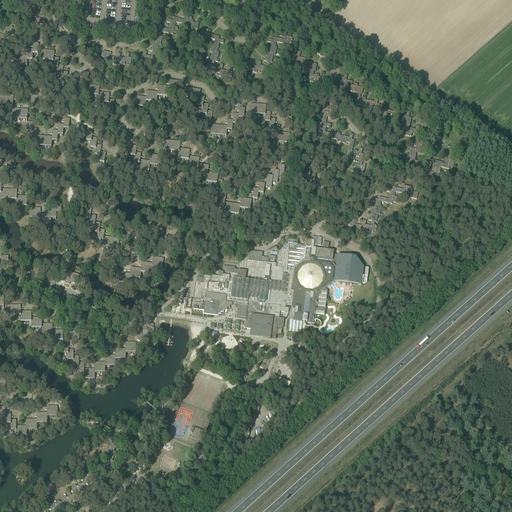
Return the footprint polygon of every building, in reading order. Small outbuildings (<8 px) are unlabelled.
[(184,20),(180,19),(179,23),(187,25),(187,23),(190,24),(191,20),(192,18),(184,16),(183,18),(184,19),(184,20)] [(35,28),(42,29),(43,27),(46,27),(47,23),(45,23),(45,21),(40,20),(41,19),(36,19),(36,17),(33,17),(32,23),(36,24),(35,28)] [(170,23),(170,26),(175,27),(176,23),(179,23),(180,19),(173,18),(173,21),(167,19),(167,22),(170,23)] [(193,21),(191,20),(190,24),(189,28),(197,30),(199,24),(196,23),(192,23),(193,21)] [(4,35),(3,35),(2,39),(4,39),(9,39),(9,35),(13,36),(14,29),(12,28),(12,25),(9,25),(8,26),(6,26),(6,31),(5,31),(4,35)] [(170,30),(166,29),(165,33),(173,35),(173,33),(176,34),(177,31),(178,30),(177,30),(178,28),(175,27),(170,26),(169,28),(170,28),(170,30)] [(156,33),(156,36),(161,37),(162,32),(165,33),(166,29),(159,28),(158,30),(153,29),(153,32),(156,33)] [(204,38),(212,40),(213,36),(209,35),(209,33),(210,33),(210,31),(202,29),(202,31),(201,31),(201,32),(202,32),(201,35),(204,36),(204,38)] [(152,44),(159,45),(160,45),(162,37),(161,37),(156,36),(155,39),(155,42),(153,42),(152,44)] [(215,40),(214,45),(219,46),(219,43),(223,44),(224,41),(219,40),(219,37),(213,36),(212,40),(215,40)] [(284,40),(280,39),(279,43),(287,45),(288,43),(291,44),(292,41),(292,40),(292,38),(284,36),(284,38),(285,38),(284,40)] [(271,43),(270,46),(275,47),(276,42),(279,43),(280,39),(274,38),(273,40),(268,39),(267,42),(271,43)] [(149,51),(152,52),(155,53),(157,53),(159,45),(152,44),(152,46),(151,50),(149,49),(149,51)] [(210,53),(212,53),(218,54),(219,52),(217,52),(218,49),(219,46),(214,45),(212,44),(210,53)] [(267,52),(267,54),(273,55),(275,56),(277,47),(275,47),(270,46),(269,49),(270,49),(269,52),(267,52)] [(48,61),(53,61),(54,58),(54,55),(56,56),(56,55),(54,55),(54,51),(49,51),(48,63),(48,61)] [(143,60),(147,61),(148,56),(146,56),(147,52),(143,51),(142,57),(140,56),(138,63),(142,63),(143,60)] [(104,60),(112,62),(113,58),(109,57),(110,55),(111,55),(111,53),(103,52),(103,54),(102,54),(102,55),(102,57),(105,58),(104,60)] [(148,56),(147,61),(147,63),(151,64),(152,61),(156,62),(157,58),(157,57),(156,56),(155,56),(155,53),(152,52),(151,57),(148,56)] [(296,64),(300,65),(302,58),(299,58),(300,52),(297,52),(296,55),(295,55),(294,55),(293,55),(293,56),(292,60),(297,61),(296,64)] [(116,62),(121,63),(122,58),(119,58),(120,54),(117,53),(116,58),(113,58),(112,62),(112,64),(116,65),(116,62)] [(210,61),(212,61),(215,62),(218,63),(219,61),(217,60),(217,57),(218,57),(218,54),(212,53),(210,61)] [(122,58),(121,63),(121,65),(125,66),(125,63),(130,64),(131,60),(131,59),(130,58),(128,58),(129,54),(126,54),(125,59),(122,58)] [(263,61),(267,62),(270,63),(271,63),(273,55),(267,54),(266,56),(267,56),(266,60),(264,59),(263,61)] [(52,68),(57,69),(58,69),(58,65),(58,62),(60,63),(60,62),(58,62),(59,58),(54,58),(53,61),(52,70),(52,68)] [(305,69),(307,69),(309,61),(307,61),(307,63),(305,62),(306,59),(302,58),(300,65),(302,65),(301,68),(304,69),(305,69)] [(245,68),(253,70),(254,66),(250,65),(250,63),(251,64),(252,62),(244,60),(243,62),(243,63),(243,65),(246,66),(245,68)] [(215,74),(215,73),(216,68),(213,67),(215,62),(212,61),(211,65),(209,64),(208,65),(207,66),(207,69),(211,70),(211,73),(215,74)] [(257,70),(262,72),(263,67),(260,66),(261,62),(258,61),(257,67),(254,66),(253,70),(253,73),(257,74),(257,70)] [(307,69),(310,70),(314,71),(315,71),(317,65),(314,64),(314,65),(310,64),(311,62),(309,61),(307,69)] [(263,67),(262,72),(261,73),(265,74),(266,71),(271,72),(272,68),(271,67),(269,66),(270,63),(267,62),(266,67),(263,67)] [(57,75),(62,76),(62,72),(63,69),(65,70),(65,69),(63,69),(63,65),(58,65),(58,69),(57,69),(56,77),(57,77),(57,75)] [(216,68),(215,73),(220,74),(219,77),(223,78),(223,75),(224,71),(222,70),(223,65),(220,65),(219,68),(216,68)] [(228,72),(224,71),(223,75),(231,77),(232,75),(235,76),(236,73),(236,72),(236,70),(228,68),(228,70),(229,70),(228,72)] [(313,83),(315,83),(317,75),(315,75),(315,76),(313,75),(314,71),(310,70),(308,78),(310,79),(309,82),(312,82),(312,83),(313,83)] [(62,76),(61,84),(61,82),(66,83),(66,84),(66,85),(67,76),(69,77),(69,76),(67,76),(68,73),(62,72),(62,76)] [(317,75),(315,83),(323,85),(325,78),(322,78),(318,77),(319,75),(317,75)] [(343,87),(347,88),(348,81),(346,81),(347,75),(344,75),(343,78),(342,78),(341,78),(340,79),(339,83),(344,84),(343,87)] [(180,82),(174,81),(173,93),(173,91),(178,92),(178,94),(179,86),(181,86),(179,85),(180,82)] [(352,92),(354,92),(356,84),(354,84),(353,86),(352,85),(352,82),(348,81),(347,88),(349,88),(348,91),(351,92),(352,92)] [(354,92),(357,93),(361,94),(362,94),(363,88),(360,87),(360,88),(357,87),(358,85),(356,84),(354,92)] [(193,99),(198,100),(199,100),(199,97),(200,94),(202,94),(200,94),(200,90),(195,89),(193,101),(193,99)] [(103,103),(108,104),(109,104),(109,100),(109,97),(111,97),(109,97),(109,93),(104,93),(103,105),(103,103)] [(360,106),(362,106),(364,98),(362,98),(361,99),(360,98),(361,94),(357,93),(355,101),(357,102),(356,105),(359,105),(359,106),(360,106)] [(8,96),(7,108),(7,106),(12,106),(12,108),(13,100),(15,100),(13,100),(13,96),(8,96)] [(197,107),(202,107),(203,108),(203,104),(204,101),(206,102),(206,101),(204,101),(204,97),(199,97),(199,100),(198,100),(197,109),(197,107)] [(370,108),(370,106),(371,101),(368,101),(365,101),(366,98),(364,98),(362,106),(370,108)] [(371,101),(370,106),(375,107),(374,111),(378,111),(380,105),(377,104),(378,99),(375,98),(374,102),(371,101)] [(109,104),(108,104),(108,112),(108,110),(113,110),(113,112),(114,104),(116,104),(114,104),(114,100),(109,100),(109,104)] [(202,114),(206,115),(207,115),(207,111),(208,109),(210,109),(208,108),(208,105),(203,104),(203,108),(202,107),(201,116),(202,114)] [(260,115),(265,115),(265,112),(266,109),(268,109),(266,109),(266,105),(261,105),(260,117),(260,115)] [(22,109),(21,121),(22,119),(27,120),(26,122),(27,122),(27,114),(29,114),(30,114),(27,113),(28,110),(22,109)] [(324,112),(322,120),(326,121),(327,117),(329,117),(328,118),(330,119),(332,111),(330,110),(329,110),(327,109),(327,110),(326,113),(324,112)] [(381,119),(386,120),(388,114),(395,116),(396,113),(383,110),(381,119)] [(207,115),(206,115),(205,123),(206,121),(210,122),(210,124),(212,116),(214,116),(212,116),(212,112),(207,111),(207,115)] [(264,122),(269,122),(270,122),(270,119),(270,116),(272,116),(270,116),(271,112),(265,112),(265,115),(264,124),(264,122)] [(406,121),(406,124),(410,125),(411,119),(408,118),(410,113),(407,112),(406,116),(404,115),(403,115),(403,116),(402,117),(401,120),(406,121)] [(269,129),(274,129),(275,126),(275,123),(277,123),(275,123),(275,119),(270,119),(270,122),(269,122),(269,131),(269,129)] [(322,124),(321,129),(326,130),(326,127),(330,128),(331,125),(325,124),(326,121),(322,120),(319,119),(318,123),(322,124)] [(26,132),(31,132),(32,132),(32,129),(32,126),(34,126),(32,126),(33,122),(27,122),(26,134),(26,132)] [(411,137),(412,134),(413,129),(411,129),(410,130),(409,129),(410,125),(406,124),(404,132),(406,133),(405,136),(408,136),(408,137),(409,137),(411,137)] [(274,136),(279,136),(279,133),(280,130),(282,130),(279,130),(280,126),(275,126),(274,129),(273,138),(274,138),(274,136)] [(416,135),(415,138),(419,139),(421,133),(418,132),(419,127),(416,126),(415,130),(413,129),(412,134),(416,135)] [(326,136),(329,137),(330,134),(325,133),(326,130),(321,129),(319,128),(318,132),(321,133),(320,138),(323,139),(324,139),(325,138),(325,137),(326,136)] [(31,139),(36,139),(37,136),(37,133),(39,133),(37,133),(37,129),(32,129),(32,132),(31,132),(31,141),(31,139)] [(329,138),(337,140),(338,134),(336,133),(336,134),(332,133),(333,131),(331,130),(330,134),(329,137),(329,138)] [(86,141),(91,141),(92,138),(92,135),(94,136),(94,135),(92,135),(93,131),(87,131),(86,143),(86,141)] [(344,144),(345,142),(346,137),(343,136),(343,137),(340,136),(340,134),(338,134),(337,140),(336,142),(344,144)] [(349,143),(349,146),(353,147),(354,141),(351,140),(353,135),(350,134),(349,138),(346,137),(345,142),(349,143)] [(90,148),(95,149),(96,149),(96,145),(96,142),(98,143),(98,142),(96,142),(97,138),(92,138),(91,141),(90,150),(90,148)] [(416,147),(415,150),(418,151),(421,151),(422,143),(420,143),(420,144),(418,143),(419,139),(415,138),(413,146),(416,147)] [(126,149),(131,149),(131,146),(132,143),(134,143),(132,143),(132,139),(127,139),(125,151),(126,149)] [(174,152),(179,152),(180,149),(180,146),(182,146),(180,146),(180,142),(175,141),(173,153),(174,153),(174,152)] [(95,155),(100,156),(100,152),(101,150),(103,150),(101,149),(101,146),(96,145),(96,149),(95,149),(94,157),(95,155)] [(449,150),(449,153),(454,154),(455,150),(458,150),(459,146),(452,145),(452,148),(446,146),(446,150),(449,150)] [(130,156),(135,157),(136,153),(136,150),(138,151),(138,150),(136,150),(137,146),(131,146),(131,149),(129,158),(130,158),(130,156)] [(354,159),(354,156),(356,151),(354,151),(353,152),(352,151),(353,147),(349,146),(347,154),(349,155),(348,158),(351,159),(352,159),(354,159)] [(359,157),(358,160),(362,161),(364,155),(361,154),(362,149),(359,148),(358,152),(356,151),(354,156),(359,157)] [(183,159),(188,160),(189,157),(189,154),(191,154),(189,154),(190,150),(185,149),(183,161),(183,159)] [(409,157),(410,157),(415,158),(416,155),(415,155),(416,152),(418,152),(418,151),(415,150),(410,149),(409,157)] [(100,156),(98,164),(99,164),(99,162),(104,163),(104,165),(105,157),(107,157),(105,156),(106,153),(100,152),(100,156)] [(134,163),(139,164),(140,160),(140,158),(142,158),(140,157),(141,154),(136,153),(135,157),(134,165),(134,163)] [(446,159),(445,161),(454,163),(455,155),(454,154),(449,153),(448,156),(449,156),(448,159),(446,159)] [(193,167),(198,168),(198,164),(199,162),(201,162),(199,161),(199,158),(194,157),(192,169),(193,167)] [(415,158),(410,157),(409,162),(406,161),(405,165),(412,166),(412,164),(417,165),(418,162),(414,161),(415,158)] [(358,169),(358,172),(361,173),(363,173),(365,165),(363,165),(363,166),(361,166),(362,161),(358,160),(356,168),(358,169)] [(432,167),(432,169),(440,171),(441,168),(442,164),(442,163),(435,161),(435,164),(434,167),(432,167)] [(446,165),(442,164),(441,168),(449,170),(449,168),(452,168),(453,166),(453,165),(454,163),(445,161),(445,163),(446,163),(446,165)] [(202,175),(207,176),(208,172),(208,170),(210,170),(208,169),(209,166),(203,165),(202,177),(202,175)] [(429,172),(429,176),(435,177),(436,176),(439,176),(439,174),(440,174),(440,173),(440,171),(432,169),(431,171),(433,171),(433,173),(429,172)] [(358,172),(353,171),(351,179),(353,179),(358,180),(359,178),(358,177),(359,174),(361,175),(361,173),(358,172)] [(212,183),(217,183),(217,184),(217,180),(218,177),(220,178),(220,177),(218,177),(218,173),(213,173),(211,185),(212,183)] [(435,177),(429,176),(428,179),(423,177),(422,180),(426,181),(425,183),(426,184),(427,185),(430,185),(431,181),(434,181),(435,177)] [(217,184),(217,183),(215,192),(216,192),(216,190),(221,191),(221,193),(222,184),(224,185),(224,184),(222,184),(222,181),(217,180),(217,184)] [(403,190),(399,189),(398,193),(406,195),(407,193),(409,193),(410,193),(411,190),(411,188),(403,186),(402,188),(404,188),(403,190)] [(390,193),(389,195),(394,197),(395,192),(398,193),(399,189),(392,187),(392,190),(387,189),(386,192),(390,193)] [(412,190),(411,190),(410,193),(409,193),(408,198),(417,200),(418,193),(415,192),(415,193),(412,192),(412,190)] [(219,206),(224,206),(225,203),(225,200),(227,200),(225,200),(226,196),(220,195),(218,207),(219,207),(219,206)] [(389,199),(385,199),(384,202),(392,204),(393,202),(396,203),(396,200),(397,200),(396,199),(397,197),(394,197),(389,195),(388,198),(389,198),(389,199)] [(375,202),(375,205),(380,206),(381,202),(384,202),(385,199),(378,197),(378,200),(373,198),(372,202),(375,202)] [(371,213),(378,215),(379,215),(381,207),(380,206),(375,205),(374,208),(375,208),(374,211),(372,211),(371,213)] [(85,219),(90,219),(91,216),(91,213),(93,213),(91,213),(91,209),(86,208),(84,220),(85,220),(85,219)] [(368,221),(371,221),(375,222),(376,222),(378,215),(371,213),(371,216),(371,219),(369,219),(368,221)] [(89,226),(94,226),(95,223),(95,220),(97,220),(95,220),(96,216),(91,216),(90,219),(89,227),(89,228),(89,226)] [(350,227),(358,229),(359,225),(355,224),(355,223),(356,223),(357,221),(348,219),(348,221),(347,222),(348,222),(347,225),(350,226),(350,227)] [(362,230),(366,231),(368,226),(365,225),(366,221),(363,221),(361,226),(359,225),(358,229),(357,232),(361,233),(362,230)] [(368,226),(366,231),(366,232),(370,233),(371,230),(376,231),(376,228),(376,227),(376,226),(375,226),(374,226),(375,222),(371,221),(370,226),(368,226)] [(94,233),(99,233),(99,230),(100,227),(102,227),(100,227),(100,223),(95,223),(94,226),(93,235),(94,233)] [(98,240),(103,240),(104,237),(104,234),(106,234),(104,234),(104,230),(99,230),(99,233),(98,242),(98,240)] [(326,290),(336,282),(336,279),(342,280),(342,277),(335,276),(336,270),(339,270),(342,274),(342,276),(350,269),(346,263),(347,263),(347,262),(346,262),(345,262),(345,263),(339,255),(340,252),(336,252),(336,254),(333,253),(333,251),(327,251),(328,248),(329,243),(323,243),(322,250),(317,249),(318,237),(313,237),(313,240),(304,239),(303,246),(297,245),(297,240),(283,239),(282,248),(280,250),(279,251),(278,251),(277,263),(278,264),(277,267),(275,267),(276,263),(268,262),(268,258),(266,258),(266,262),(264,261),(264,262),(261,262),(262,253),(249,251),(249,250),(244,249),(243,255),(240,255),(238,271),(234,270),(234,268),(223,267),(222,273),(217,272),(217,273),(216,273),(216,274),(215,277),(205,276),(204,279),(204,283),(195,282),(193,299),(201,300),(201,297),(206,298),(204,314),(217,315),(217,313),(220,314),(220,311),(222,312),(222,309),(227,310),(227,308),(229,308),(230,306),(232,307),(232,304),(236,305),(236,306),(237,306),(237,307),(238,307),(237,317),(237,318),(238,319),(245,320),(244,329),(250,330),(250,336),(270,339),(271,336),(276,337),(276,335),(280,335),(281,335),(281,334),(282,329),(283,329),(284,319),(279,318),(280,312),(288,313),(289,308),(285,308),(285,306),(291,307),(291,309),(288,330),(298,331),(299,329),(306,330),(306,325),(315,326),(316,316),(324,317),(327,291),(326,290)] [(114,238),(112,250),(113,250),(113,248),(118,249),(117,251),(118,251),(119,243),(121,243),(121,242),(119,242),(119,239),(114,238)] [(1,258),(0,258),(0,263),(4,264),(4,265),(8,265),(8,267),(12,267),(12,260),(8,260),(8,256),(1,256),(1,258)] [(163,262),(163,258),(158,258),(157,270),(157,268),(162,269),(162,270),(163,262),(165,263),(165,262),(163,262)] [(65,284),(69,285),(70,282),(77,284),(78,279),(79,275),(68,272),(65,282),(65,284)] [(141,345),(154,337),(154,329),(151,327),(153,325),(150,323),(149,326),(147,325),(140,329),(139,329),(140,329),(140,334),(137,334),(137,340),(140,342),(139,344),(141,345)] [(284,368),(276,373),(279,377),(286,372),(284,368)] [(107,457),(109,458),(113,460),(114,456),(113,456),(115,452),(114,451),(115,447),(113,446),(114,445),(111,443),(109,446),(108,446),(105,452),(108,454),(107,457)] [(113,460),(109,458),(108,461),(106,461),(103,467),(107,469),(105,472),(111,475),(113,471),(112,471),(113,467),(112,466),(114,462),(112,461),(113,460)] [(83,481),(81,484),(85,486),(85,485),(87,485),(89,481),(90,481),(92,477),(93,478),(95,474),(89,472),(87,475),(84,474),(81,481),(83,481)] [(73,493),(71,496),(75,497),(75,496),(77,497),(79,492),(80,493),(82,489),(83,489),(85,486),(81,484),(79,483),(77,487),(74,485),(71,492),(73,493)] [(64,496),(61,503),(63,504),(61,507),(65,509),(65,507),(67,508),(69,503),(70,504),(72,500),(73,500),(75,497),(71,496),(69,494),(67,498),(64,496)] [(51,511),(50,511),(56,511),(57,510),(59,511),(60,507),(61,507),(63,504),(61,503),(57,501),(56,505),(52,503),(49,510),(51,511)]
